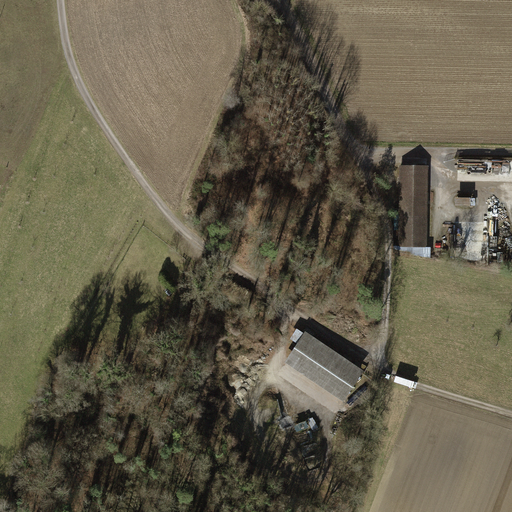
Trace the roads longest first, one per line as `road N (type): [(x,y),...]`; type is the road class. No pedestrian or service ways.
road 1 (track): [(511,413),(399,377),(176,221),(89,102),(70,62),(60,0)]
road 2 (track): [(356,150),(388,223),(380,366)]
road 3 (track): [(284,0),(356,150)]
road 4 (track): [(356,150),(511,152)]
